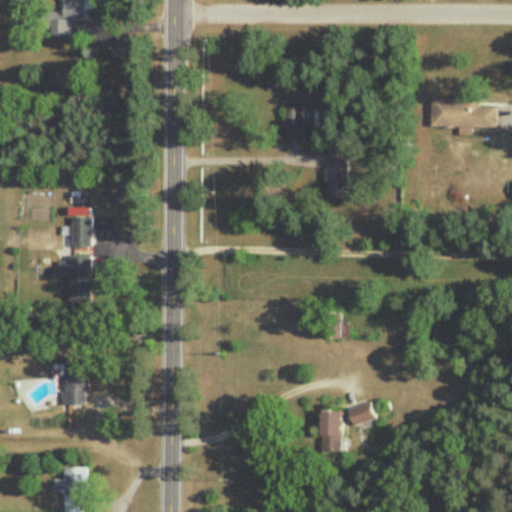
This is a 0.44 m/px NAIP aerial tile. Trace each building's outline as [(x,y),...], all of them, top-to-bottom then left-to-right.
[(68,39),(69,20),(85,20),(85,0),(62,0),(63,14),(44,14),(44,28),(52,28),(52,39),(68,39)] [(480,100),(433,100),(432,130),(497,131),(498,110),(480,109),(480,100)] [(285,142),(303,142),(303,108),(285,108),(285,142)] [(349,155),(326,155),(326,199),(349,199),(349,155)] [(72,248),(92,249),(92,219),(72,218),(72,248)] [(70,277),(70,303),(92,303),(92,257),(69,257),(69,263),(59,263),(59,277),(70,277)] [(326,340),(343,340),(343,313),(326,313),(326,340)] [(89,406),(89,362),(65,362),(65,406),(89,406)] [(377,421),(373,407),(352,413),(357,427),(377,421)] [(323,413),(323,453),(343,453),(343,413),(323,413)] [(56,494),(66,494),(65,511),(86,511),(87,469),(66,469),(65,482),(56,481),(56,494)]
